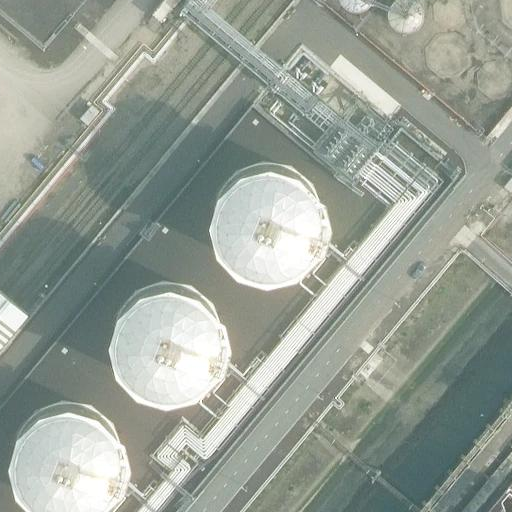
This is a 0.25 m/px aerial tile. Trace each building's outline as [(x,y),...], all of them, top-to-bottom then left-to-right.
[(60,0),(60,6),(36,4),(34,37),(54,38),(55,22),(70,23),(71,3),(68,3),(68,0),(60,0)] [(397,23),(399,24),(401,25),(404,26),(406,26),(408,25),(411,25),(413,24),(415,23),(417,21),(419,19),(420,17),(421,15),(422,13),(423,11),(423,8),(423,6),(422,4),(421,1),(420,0),(390,0),(390,1),(389,4),(388,6),(388,9),(388,11),(389,14),(390,16),(391,18),(393,20),(395,22),(397,23)] [(238,271),(246,274),(253,277),(261,278),(269,279),(277,278),(285,276),(293,273),(300,269),(306,264),(312,258),(316,252),(320,245),(322,237),(324,230),(325,222),(324,214),(322,206),(320,199),(316,192),(312,186),(306,180),(300,175),(293,171),(285,168),(277,166),(269,165),(260,165),(252,167),(244,170),(237,174),(230,179),(225,185),(220,191),(216,198),(213,206),(211,214),(211,223),(211,231),(213,239),(216,247),(220,254),(226,260),(232,266),(238,271)] [(141,392),(148,395),(156,398),(164,399),(172,400),(180,399),(188,397),(195,394),(202,390),(208,385),(214,379),(218,373),(222,366),(225,358),(226,351),(227,343),(226,335),(225,328),(222,320),(218,313),(214,307),(209,301),(202,296),(195,292),(187,289),(179,287),(171,286),(163,287),(155,288),(147,291),(139,295),(133,300),(127,306),(122,312),(118,319),(115,327),(113,335),(113,344),(114,352),(115,360),(119,368),(123,375),(128,381),(134,387),(141,392)] [(0,343),(28,311),(0,287),(0,343)] [(33,511),(101,511),(106,508),(111,503),(116,496),(119,489),(122,482),(124,474),(124,467),(124,459),(122,451),(119,444),(116,437),(111,431),(106,425),(99,420),(92,415),(85,412),(76,410),(68,410),(60,410),(52,412),(44,415),(37,418),(30,423),(24,429),(19,436),(15,443),(12,451),(11,459),(10,467),(11,475),(13,484),(16,491),(20,498),(25,505),(31,511),(33,511)]
